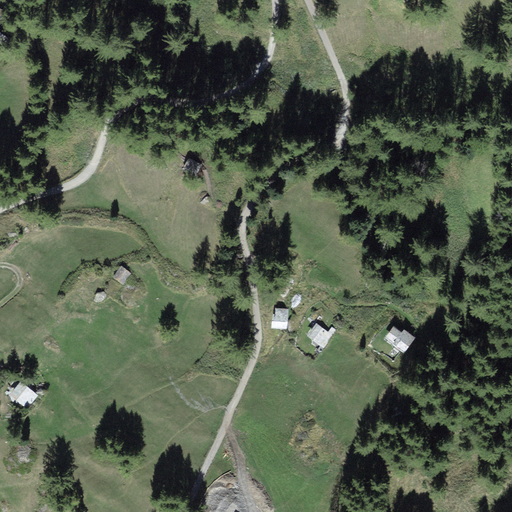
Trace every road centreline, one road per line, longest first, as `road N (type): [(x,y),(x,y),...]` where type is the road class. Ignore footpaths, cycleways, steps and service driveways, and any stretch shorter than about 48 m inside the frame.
road 1 (track): [(187,511),(254,352),(250,215),(271,179),(325,143),(345,111),(338,64),(312,0)]
road 2 (track): [(273,0),(267,52),(235,89),(129,105),(83,172),(0,208)]
